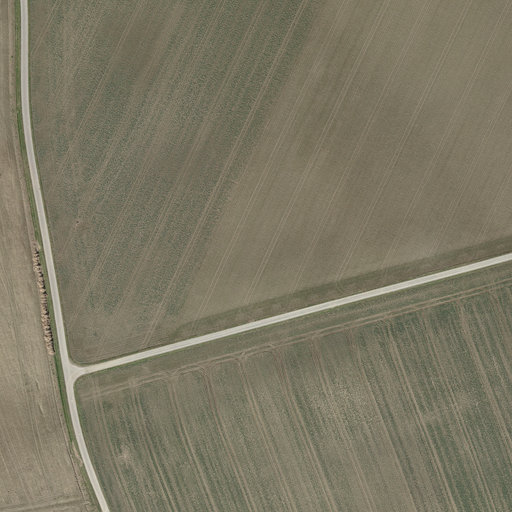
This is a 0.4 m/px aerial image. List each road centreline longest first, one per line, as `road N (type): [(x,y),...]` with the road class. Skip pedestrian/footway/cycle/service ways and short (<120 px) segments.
road 1 (track): [(24,0),(34,173),(73,409),(106,511)]
road 2 (track): [(68,373),(511,256)]
